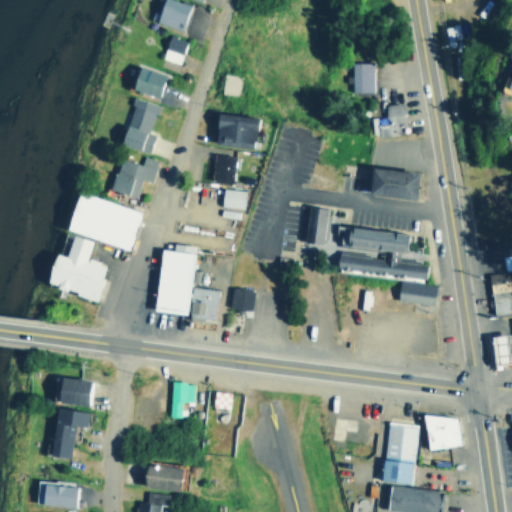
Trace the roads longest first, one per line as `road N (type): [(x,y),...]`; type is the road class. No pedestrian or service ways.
road 1 (secondary): [(40,333),(478,384)]
road 2 (tertiary): [(478,384),(413,0)]
road 3 (residential): [(118,343),(231,0)]
road 4 (residential): [(109,511),(118,343)]
road 5 (secondary): [(493,511),(478,384)]
